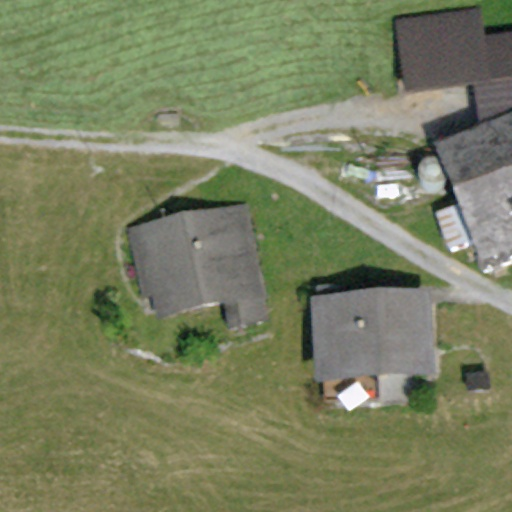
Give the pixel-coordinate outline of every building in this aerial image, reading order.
[(399,18),(409,90),(511,75),(511,32),(482,36),(477,7),(399,18)] [(511,256),(511,125),(444,150),(466,212),(443,220),(455,255),(480,246),(487,266),(511,256)] [(423,157),(418,168),(423,178),(434,183),(444,178),(448,167),(444,157),(433,153),(423,157)] [(226,293),(232,324),(263,318),(241,205),(134,225),(146,288),(161,285),(165,305),(226,293)] [(419,302),(344,306),(343,285),(320,286),(325,374),(423,369),(419,302)]
